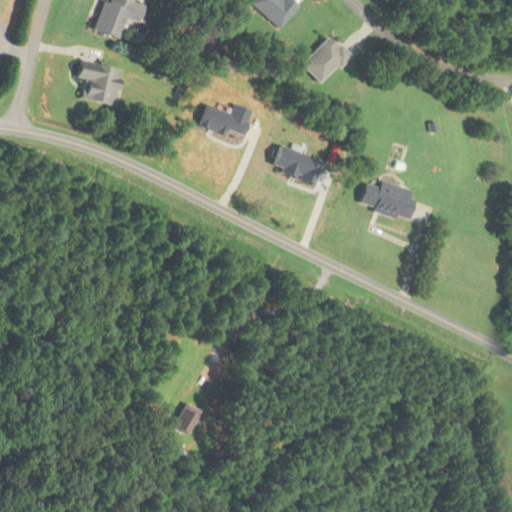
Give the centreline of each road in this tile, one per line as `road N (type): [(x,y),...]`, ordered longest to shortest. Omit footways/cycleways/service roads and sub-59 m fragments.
road 1 (tertiary): [(0,126),(111,155),(511,354)]
road 2 (residential): [(349,0),(430,61),(511,79)]
road 3 (residential): [(18,129),(46,0)]
